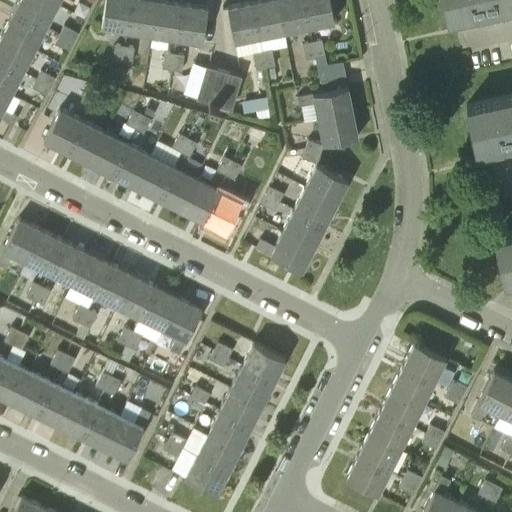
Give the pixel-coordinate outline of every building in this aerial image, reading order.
[(45,26),(57,3),(50,0),(17,0),(13,9),(45,26)] [(126,30),(130,0),(104,0),(100,26),(126,30)] [(151,34),(155,0),(130,0),(126,30),(151,34)] [(175,38),(181,2),(170,0),(155,0),(151,34),(175,38)] [(233,40),(259,34),(251,0),(250,0),(226,5),(233,40)] [(251,0),(259,34),(283,30),(277,0),(251,0)] [(277,0),(283,30),(308,25),(302,0),(277,0)] [(302,0),(308,25),(333,19),(329,0),(302,0)] [(511,0),(441,0),(446,18),(511,3),(511,0)] [(181,2),(175,38),(201,41),(207,5),(181,2)] [(34,48),(45,26),(13,9),(1,31),(34,48)] [(58,33),(72,41),(77,32),(63,24),(58,33)] [(0,58),(22,70),(34,48),(1,31),(0,33),(0,58)] [(68,48),(72,41),(58,33),(54,41),(68,48)] [(314,56),(316,65),(326,63),(321,38),(311,40),(314,56)] [(314,56),(311,40),(301,42),(304,58),(314,56)] [(121,61),(124,45),(114,43),(111,59),(121,61)] [(124,45),(121,61),(131,62),(133,46),(124,45)] [(262,50),(266,66),(274,64),(271,48),(262,50)] [(170,68),(173,52),(163,50),(161,66),(170,68)] [(255,68),(266,66),(262,50),(251,52),(255,68)] [(173,52),(170,68),(181,70),(183,54),(173,52)] [(0,87),(11,93),(22,70),(0,58),(0,87)] [(326,63),(316,65),(319,79),(342,75),(344,74),(342,60),(326,63)] [(231,106),(233,99),(241,74),(205,63),(195,95),(208,99),(206,104),(216,107),(218,102),(231,106)] [(273,66),(265,68),(267,78),(275,76),(273,66)] [(35,77),(49,84),(54,75),(39,68),(35,77)] [(24,72),(16,90),(26,94),(33,77),(24,72)] [(45,93),(49,84),(35,77),(30,86),(45,93)] [(316,117),(352,110),(346,84),(295,95),(297,105),(312,102),(316,117)] [(79,100),(89,104),(96,90),(86,85),(79,100)] [(3,107),(11,93),(0,87),(0,116),(12,123),(17,114),(3,107)] [(104,94),(96,90),(89,104),(97,108),(104,94)] [(474,149),(511,140),(511,93),(464,104),(474,149)] [(255,105),(257,117),(270,115),(269,103),(255,105)] [(154,109),(146,105),(142,113),(150,117),(154,109)] [(66,150),(82,118),(59,106),(42,139),(66,150)] [(134,127),(142,113),(132,108),(124,122),(134,127)] [(316,117),(321,143),(357,135),(352,110),(316,117)] [(142,113),(134,127),(142,131),(150,117),(142,113)] [(88,162),(105,129),(82,118),(66,150),(88,162)] [(111,173),(127,141),(105,129),(88,162),(111,173)] [(179,150),(187,136),(178,131),(170,146),(179,150)] [(187,136),(179,150),(188,155),(196,141),(187,136)] [(323,143),(321,143),(307,138),(304,147),(319,152),(323,143)] [(133,185),(150,152),(127,141),(111,173),(133,185)] [(301,155),(316,161),(319,152),(304,147),(301,155)] [(156,196),(172,163),(150,152),(133,185),(156,196)] [(224,174),(232,159),(223,154),(215,169),(224,174)] [(224,174),(233,178),(240,163),(232,159),(224,174)] [(347,178),(314,162),(302,185),(335,201),(347,178)] [(178,207),(195,175),(172,163),(156,196),(178,207)] [(201,219),(217,186),(195,175),(178,207),(201,219)] [(263,193),(277,200),(281,191),(268,184),(263,193)] [(324,224),(335,201),(302,185),(291,207),(324,224)] [(241,198),(226,191),(217,186),(201,219),(224,231),(241,198)] [(272,209),(277,200),(263,193),(258,203),(272,209)] [(312,246),(324,224),(291,207),(280,229),(312,246)] [(25,260),(41,227),(18,216),(0,251),(0,264),(4,267),(11,253),(25,260)] [(48,271),(64,239),(41,227),(25,260),(48,271)] [(301,269),(312,246),(280,229),(273,243),(260,236),(255,246),(301,269)] [(502,280),(511,277),(511,230),(493,235),(502,280)] [(70,283),(87,250),(64,239),(48,271),(70,283)] [(93,294),(109,261),(87,250),(70,283),(93,294)] [(116,305),(132,272),(109,261),(93,294),(116,305)] [(138,316),(155,283),(132,272),(116,305),(138,316)] [(34,299),(41,285),(32,281),(25,295),(34,299)] [(161,327),(177,294),(155,283),(138,316),(161,327)] [(41,285),(34,299),(43,303),(49,289),(41,285)] [(177,294),(161,327),(175,334),(169,348),(178,352),(201,306),(177,294)] [(33,299),(26,295),(22,304),(28,307),(33,299)] [(81,322),(88,307),(78,302),(71,317),(81,322)] [(88,307),(81,322),(88,326),(96,311),(88,307)] [(75,333),(83,337),(88,326),(81,322),(75,333)] [(12,344),(20,329),(10,324),(3,339),(12,344)] [(125,344),(133,329),(124,325),(116,340),(125,344)] [(20,329),(12,344),(21,348),(21,347),(28,333),(20,329)] [(133,329),(125,344),(135,349),(142,334),(133,329)] [(212,349),(227,357),(232,347),(217,340),(212,349)] [(242,364),(273,379),(284,356),(253,340),(242,364)] [(401,363),(432,379),(444,355),(413,340),(401,363)] [(125,344),(120,356),(129,361),(135,349),(125,344)] [(58,366),(66,352),(56,347),(48,361),(58,366)] [(223,365),(227,357),(212,349),(208,357),(223,365)] [(66,352),(58,366),(66,370),(74,356),(66,352)] [(29,367),(18,362),(6,356),(0,368),(0,394),(12,401),(29,367)] [(115,366),(121,370),(124,365),(117,362),(115,366)] [(421,401),(432,379),(401,363),(390,386),(421,401)] [(261,402),(273,379),(242,364),(230,386),(261,402)] [(35,412),(51,378),(29,367),(12,401),(35,412)] [(499,412),(511,387),(511,377),(492,368),(469,414),(479,419),(486,405),(499,412)] [(103,389),(111,374),(101,369),(94,384),(103,389)] [(111,374),(103,389),(112,393),(119,378),(111,374)] [(447,386),(462,394),(467,384),(452,377),(447,386)] [(58,423),(74,390),(51,378),(35,412),(58,423)] [(189,394),(204,401),(209,392),(194,384),(189,394)] [(119,412),(103,445),(127,457),(149,411),(140,406),(141,400),(145,393),(131,386),(119,412)] [(250,424),(261,402),(230,386),(219,409),(250,424)] [(410,424),(421,401),(390,386),(378,408),(410,424)] [(457,402),(462,394),(447,386),(442,394),(457,402)] [(511,418),(511,387),(499,412),(511,418)] [(80,434),(97,401),(74,390),(58,423),(80,434)] [(200,409),(204,401),(189,394),(185,402),(200,409)] [(103,445),(119,412),(97,401),(80,434),(103,445)] [(398,446),(410,424),(378,408),(367,431),(398,446)] [(238,447),(250,424),(219,409),(208,431),(238,447)] [(424,430),(440,437),(443,429),(428,422),(424,430)] [(182,446),(186,437),(172,429),(167,438),(182,446)] [(435,447),(440,437),(424,430),(420,440),(435,447)] [(238,447),(208,431),(196,453),(227,469),(238,447)] [(387,469),(398,446),(367,431),(356,453),(387,469)] [(509,451),(511,444),(511,434),(506,432),(499,447),(509,451)] [(182,446),(167,438),(162,447),(177,455),(182,446)] [(227,469),(196,453),(191,463),(184,477),(215,493),(227,469)] [(375,492),(387,469),(356,453),(344,477),(375,492)] [(401,476),(416,483),(421,475),(406,467),(401,476)] [(449,511),(456,499),(442,491),(448,478),(440,473),(420,511),(449,511)] [(411,493),(416,483),(401,476),(397,485),(411,493)] [(486,496),(492,482),(484,478),(477,492),(486,496)] [(492,482),(486,496),(494,500),(501,486),(492,482)] [(40,511),(43,506),(20,495),(11,511),(40,511)] [(477,511),(479,510),(456,499),(449,511),(477,511)]
